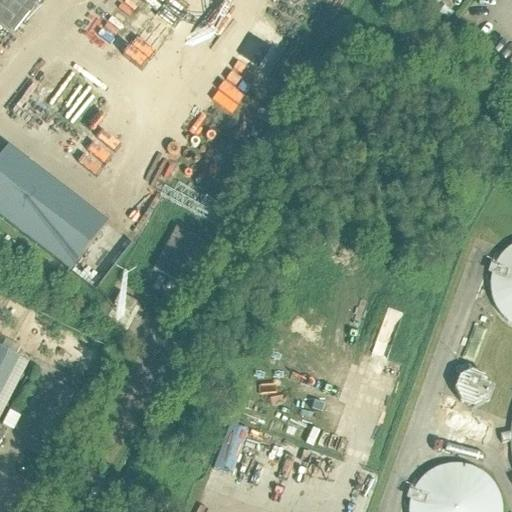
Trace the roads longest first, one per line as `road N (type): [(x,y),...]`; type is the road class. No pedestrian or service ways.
road 1 (unclassified): [(68,511),(160,330)]
road 2 (unknown): [(0,103),(20,86),(64,0)]
